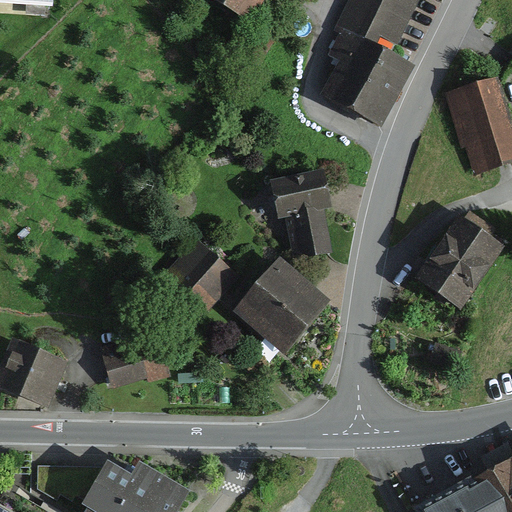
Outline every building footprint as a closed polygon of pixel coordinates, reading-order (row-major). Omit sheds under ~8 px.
[(207,0),(253,28),(269,0),(207,0)] [(350,0),(336,28),(342,31),(329,55),(342,62),(322,101),(383,132),(415,68),(392,56),(421,0),(350,0)] [(240,52),(264,65),(276,45),(252,32),(240,52)] [(511,119),(497,79),(446,97),(475,178),(511,165),(511,119)] [(298,263),(336,255),(327,213),(334,211),(325,173),(272,185),(280,222),(289,221),(298,263)] [(511,243),(465,212),(420,278),(465,309),(511,243)] [(238,279),(197,242),(153,291),(195,327),(238,279)] [(232,315),(286,357),(330,301),(276,259),(232,315)] [(110,371),(142,360),(144,367),(165,359),(157,335),(145,339),(136,315),(95,330),(110,371)] [(68,350),(15,327),(0,362),(0,376),(47,397),(68,350)] [(457,373),(464,354),(439,345),(433,365),(457,373)] [(133,459),(123,475),(99,461),(73,504),(86,511),(167,511),(182,487),(133,459)] [(511,511),(511,459),(418,510),(419,511),(511,511)]
